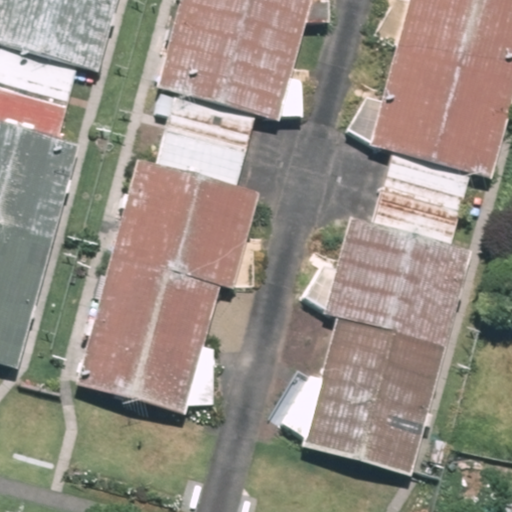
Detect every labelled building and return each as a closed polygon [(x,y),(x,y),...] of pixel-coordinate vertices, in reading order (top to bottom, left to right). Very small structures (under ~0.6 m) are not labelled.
[(0,54),(0,88),(63,105),(73,66),(100,73),(119,0),(0,0),(0,45),(2,46),(0,54)] [(164,130),(243,151),(253,115),(277,121),(278,115),(305,114),(307,70),(290,71),(303,24),(334,25),(334,0),(180,0),(157,89),(174,93),(164,130)] [(373,192),(460,216),(472,174),(490,178),(511,96),(511,0),(392,0),(380,44),(394,48),(378,105),(359,100),(349,138),(385,148),(373,192)] [(63,105),(0,88),(0,360),(21,366),(81,145),(54,138),(63,105)] [(243,151),(164,130),(154,167),(137,162),(77,386),(189,416),(192,406),(211,405),(214,350),(207,349),(223,288),(248,295),(257,261),(241,257),(257,194),(233,188),(243,151)] [(460,216),(373,192),(364,227),(351,224),(339,267),(327,264),(300,302),(338,321),(322,382),(297,371),(272,425),(305,441),(304,449),(408,478),(469,256),(450,251),(460,216)]
